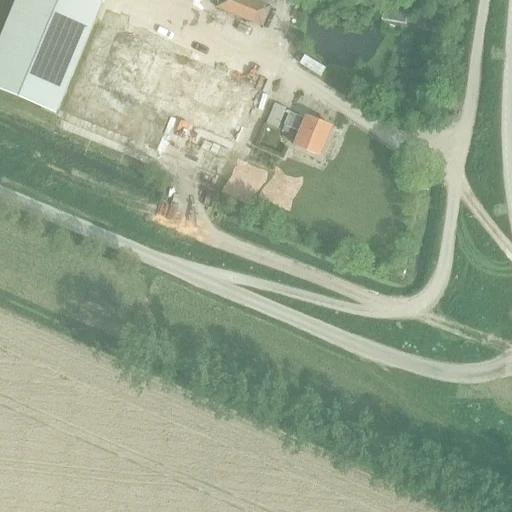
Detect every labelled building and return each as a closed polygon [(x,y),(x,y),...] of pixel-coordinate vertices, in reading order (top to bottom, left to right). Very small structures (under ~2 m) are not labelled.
[(103,0),(16,0),(0,41),(0,86),(58,111),(103,0)] [(212,0),(219,3),(217,8),(262,27),(273,0),(212,0)] [(385,4),(382,21),(402,24),(407,25),(409,8),(405,7),(385,4)] [(118,27),(81,120),(156,151),(194,58),(118,27)] [(277,130),(286,109),(275,105),(266,125),(277,130)] [(320,157),(332,129),(306,118),(305,120),(290,114),(282,132),(288,135),(291,129),(300,133),(294,147),(320,157)]
